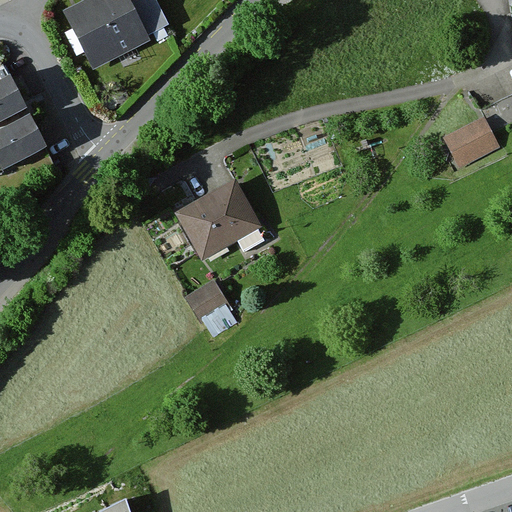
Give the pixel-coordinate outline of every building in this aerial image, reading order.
[(125,0),(108,0),(63,25),(93,79),(149,49),(145,42),(166,31),(149,0),(126,0),(125,0)] [(0,172),(44,151),(37,136),(18,97),(10,80),(0,84),(0,172)] [(511,92),(493,101),(501,120),(511,114),(511,92)] [(440,143),(457,174),(499,152),(482,121),(440,143)] [(175,222),(202,272),(263,239),(236,189),(175,222)] [(227,308),(212,284),(183,303),(198,327),(227,308)] [(129,511),(127,503),(107,511),(129,511)]
